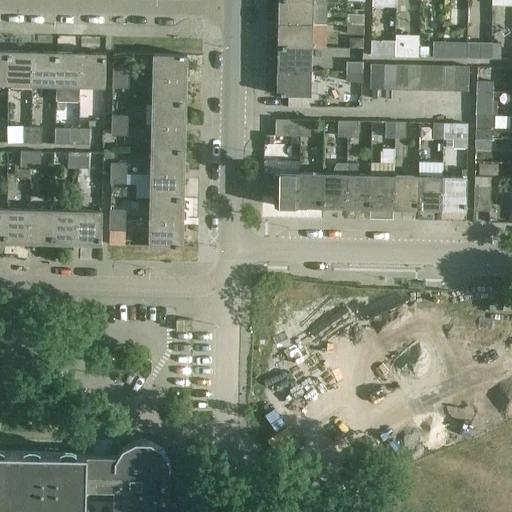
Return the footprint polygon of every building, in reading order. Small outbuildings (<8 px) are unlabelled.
[(278,0),(278,22),(312,23),(312,0),(278,0)] [(348,14),(348,24),(364,25),(364,14),(348,14)] [(278,22),(278,46),(311,46),(326,46),(327,24),(312,23),(278,22)] [(364,25),(348,24),(348,34),(364,35),(364,25)] [(371,40),(371,56),(386,56),(395,57),(395,40),(386,40),(371,40)] [(406,40),(395,40),(395,57),(406,57),(406,40)] [(433,58),(443,58),(444,42),(434,41),(433,58)] [(466,42),(444,42),(443,58),(466,58),(466,42)] [(491,43),(466,42),(466,58),(491,59),(491,43)] [(501,43),(491,43),(491,59),(501,59),(501,43)] [(278,46),(277,70),(311,70),(311,46),(278,46)] [(0,83),(8,83),(9,50),(0,50),(0,83)] [(8,83),(32,84),(33,51),(9,50),(8,83)] [(33,51),(32,84),(56,85),(57,51),(33,51)] [(81,52),(57,51),(56,85),(81,85),(81,52)] [(105,53),(81,52),(81,85),(105,86),(105,53)] [(153,54),(153,78),(186,79),(187,55),(153,54)] [(347,62),(347,71),(363,72),(363,62),(347,62)] [(370,88),(382,88),(383,64),(370,63),(370,88)] [(382,88),(395,88),(396,64),(383,64),(382,88)] [(395,88),(407,89),(408,64),(396,64),(395,88)] [(407,89),(419,89),(419,65),(408,64),(407,89)] [(419,89),(431,89),(432,65),(419,65),(419,89)] [(431,89),(444,90),(444,65),(432,65),(431,89)] [(444,90),(455,90),(456,65),(444,65),(444,90)] [(456,65),(455,90),(467,90),(468,66),(456,65)] [(113,67),(113,77),(129,77),(129,68),(113,67)] [(311,70),(277,70),(276,95),(310,95),(311,70)] [(363,72),(347,71),(347,82),(363,82),(363,72)] [(129,77),(113,77),(113,87),(129,88),(129,77)] [(153,78),(152,102),(186,102),(186,79),(153,78)] [(477,81),(476,90),(493,91),(493,82),(477,81)] [(493,91),(476,90),(476,101),(476,115),(477,115),(485,115),(497,115),(497,101),(492,101),(493,91)] [(152,102),(152,126),(185,126),(186,102),(152,102)] [(111,125),(112,109),(101,108),(100,124),(111,125)] [(112,115),(112,125),(129,125),(129,115),(112,115)] [(301,120),(276,120),(275,136),(300,136),(301,120)] [(309,120),(301,120),(300,136),(309,137),(309,120)] [(348,121),(338,121),(337,137),(348,137),(348,121)] [(359,122),(348,121),(348,137),(358,137),(359,122)] [(396,122),(386,122),(386,138),(395,138),(396,122)] [(406,123),(396,122),(395,138),(406,138),(406,123)] [(443,123),(434,123),(434,139),(443,139),(443,123)] [(443,123),(443,139),(453,139),(453,148),(468,148),(468,123),(443,123)] [(129,125),(112,125),(112,135),(128,136),(129,125)] [(152,126),(151,150),(185,150),(185,126),(152,126)] [(22,143),(31,143),(31,127),(22,127),(22,143)] [(42,127),(31,127),(31,143),(42,144),(42,127)] [(69,144),(79,144),(79,128),(69,128),(69,144)] [(90,129),(79,128),(79,144),(89,144),(90,129)] [(475,128),(475,138),(492,139),(492,129),(475,128)] [(492,139),(475,138),(475,148),(491,148),(492,139)] [(151,150),(151,174),(184,174),(185,150),(151,150)] [(21,167),(31,167),(31,151),(21,151),(21,167)] [(41,152),(31,151),(31,167),(41,167),(41,152)] [(406,164),(431,164),(431,151),(406,151),(406,164)] [(78,177),(79,168),(79,152),(69,152),(69,168),(73,168),(73,177),(78,177)] [(89,153),(79,152),(79,168),(89,169),(89,153)] [(467,165),(484,164),(484,153),(467,153),(467,165)] [(111,163),(111,173),(127,173),(127,164),(111,163)] [(322,207),(346,207),(347,164),(336,163),(334,167),(333,170),(333,174),(323,174),(322,207)] [(346,207),(370,208),(371,175),(357,174),(358,164),(347,164),(346,207)] [(274,206),(298,206),(299,173),(275,172),(275,176),(263,176),(263,199),(274,199),(274,206)] [(127,173),(111,173),(111,183),(127,183),(127,173)] [(298,206),(322,207),(323,174),(299,173),(298,206)] [(151,174),(150,198),(184,198),(184,174),(151,174)] [(370,208),(394,209),(395,175),(371,175),(370,208)] [(394,209),(417,209),(418,175),(395,175),(394,209)] [(417,209),(441,210),(442,176),(418,175),(417,209)] [(442,176),(441,210),(466,210),(466,176),(442,176)] [(474,177),(474,186),(490,186),(490,177),(474,177)] [(490,186),(474,186),(474,211),(489,211),(490,186)] [(150,198),(150,222),(183,222),(184,198),(150,198)] [(5,242),(29,243),(30,209),(5,209),(5,242)] [(29,243),(53,243),(54,210),(30,209),(29,243)] [(53,243),(77,244),(78,210),(54,210),(53,243)] [(78,210),(77,244),(101,244),(102,211),(78,210)] [(110,211),(110,221),(126,221),(126,211),(110,211)] [(126,221),(110,221),(110,231),(126,231),(126,221)] [(183,222),(150,222),(149,246),(183,247),(183,222)] [(191,319),(176,319),(176,330),(191,330),(191,319)] [(0,511),(85,511),(85,501),(113,501),(112,511),(168,511),(170,462),(162,449),(150,441),(135,441),(122,448),(117,455),(86,454),(86,453),(0,451),(0,511)]
